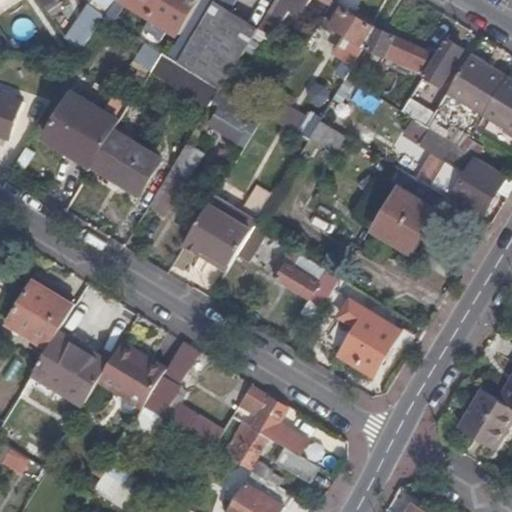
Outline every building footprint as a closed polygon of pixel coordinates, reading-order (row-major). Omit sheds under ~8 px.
[(100,0),(89,8),(103,18),(104,16),(116,0),(100,0)] [(160,0),(116,0),(104,16),(113,22),(126,0),(128,0),(151,15),(160,0)] [(202,0),(160,0),(151,15),(181,34),(202,0)] [(202,0),(181,34),(168,56),(188,67),(221,88),(222,88),(259,28),(231,11),(237,0),(202,0)] [(296,0),(276,0),(270,11),(281,17),(284,19),(296,0)] [(364,47),(376,28),(342,7),(331,25),(347,36),(337,53),(354,63),(364,47)] [(89,8),(69,41),(80,57),(103,18),(89,8)] [(270,11),(259,28),(270,35),(281,17),(270,11)] [(431,53),(376,28),(364,47),(421,73),(431,53)] [(463,50),(446,40),(424,75),(440,86),(452,68),(455,63),(463,50)] [(303,105),(323,57),(302,48),(281,96),(303,105)] [(511,78),(472,54),(448,92),(511,131),(511,78)] [(221,88),(188,67),(184,74),(179,71),(177,76),(215,99),(221,88)] [(264,115),(222,88),(221,88),(215,99),(214,101),(222,105),(211,124),(246,145),(252,136),(264,115)] [(25,100),(0,92),(0,135),(12,139),(25,100)] [(45,137),(93,167),(117,129),(120,123),(102,111),(73,93),(45,137)] [(120,123),(130,106),(113,94),(102,111),(120,123)] [(409,99),(401,112),(427,127),(434,115),(409,99)] [(349,138),(322,122),(312,140),(338,156),(349,138)] [(166,160),(117,129),(93,167),(142,198),(166,160)] [(486,186),(506,198),(511,189),(511,179),(432,131),(422,147),(462,171),(463,171),(469,175),(464,183),(459,180),(452,191),(457,194),(453,201),(483,220),(495,199),(482,192),(486,186)] [(401,169),(436,191),(440,184),(405,163),(401,169)] [(190,179),(173,168),(150,206),(167,216),(190,179)] [(444,195),(448,189),(440,184),(436,191),(444,195)] [(262,211),(272,192),(258,185),(248,204),(262,211)] [(438,211),(399,188),(374,230),(413,254),(438,211)] [(457,194),(452,191),(448,189),(444,195),(453,201),(457,194)] [(255,232),(211,206),(189,245),(232,270),(255,232)] [(291,267),(303,274),(305,269),(294,263),(291,267)] [(340,278),(326,270),(319,283),(303,274),(291,267),(287,264),(278,279),(323,306),(330,296),(338,281),(340,278)] [(56,336),(75,306),(34,280),(6,324),(47,351),(56,336)] [(351,289),(338,281),(330,296),(338,301),(344,291),(348,294),(351,289)] [(374,377),(403,332),(351,300),(341,316),(358,327),(340,355),(374,377)] [(47,351),(33,373),(70,396),(84,404),(106,367),(56,336),(47,351)] [(178,385),(199,352),(185,344),(168,372),(145,408),(162,418),(213,449),(224,431),(209,421),(208,423),(198,417),(199,415),(182,405),(189,392),(178,385)] [(145,408),(168,372),(124,345),(100,385),(143,412),(145,408)] [(511,378),(499,399),(511,406),(511,378)] [(258,421),(253,429),(268,438),(285,449),(299,457),(308,442),(287,429),(277,423),(286,410),(253,389),(241,410),(258,421)] [(500,447),(511,425),(511,406),(499,399),(481,389),(463,419),(482,430),(479,435),(500,447)] [(84,404),(70,396),(64,406),(78,414),(84,404)] [(144,447),(162,418),(145,408),(143,412),(124,443),(133,448),(137,442),(144,447)] [(277,423),(287,429),(295,416),(286,410),(277,423)] [(253,429),(245,424),(233,443),(230,442),(224,453),(249,468),(248,470),(254,473),(277,487),(281,479),(253,463),(268,438),(253,429)] [(0,451),(8,457),(13,449),(0,440),(0,451)] [(8,457),(4,462),(21,473),(29,459),(13,449),(8,457)] [(309,485),(318,469),(299,457),(285,449),(276,464),(309,485)] [(118,468),(112,464),(105,475),(111,479),(118,468)] [(282,511),(292,496),(277,487),(254,473),(230,511),(282,511)]
